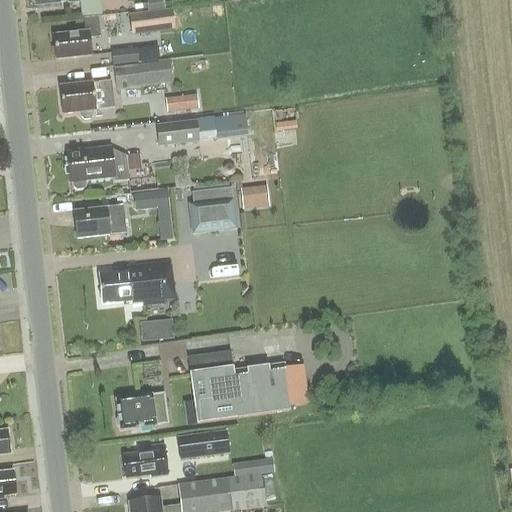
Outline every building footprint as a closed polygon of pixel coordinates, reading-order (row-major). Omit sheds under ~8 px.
[(67,3),(81,1),(83,18),(101,16),(99,0),(34,0),(35,5),(67,2),(67,3)] [(129,16),(132,36),(174,31),(171,10),(129,16)] [(89,39),(100,38),(98,19),(84,20),(86,33),(54,37),(57,61),(91,57),(89,39)] [(112,52),(114,67),(139,64),(137,49),(112,52)] [(170,62),(115,69),(117,92),(173,85),(170,62)] [(93,84),(60,88),(63,115),(81,113),(81,118),(85,122),(90,121),(93,117),(93,112),(96,112),(95,104),(113,102),(111,82),(93,84)] [(199,110),(197,96),(166,99),(167,113),(199,110)] [(197,120),(197,122),(156,126),(159,147),(248,136),(245,116),(243,116),(242,112),(223,114),(223,117),(197,120)] [(86,188),(85,182),(114,179),(115,183),(129,181),(126,161),(112,163),(111,149),(67,154),(71,184),(73,184),(74,188),(77,191),(83,190),(86,188)] [(140,156),(126,157),(128,172),(142,170),(140,156)] [(189,205),(192,235),(237,230),(232,189),(191,194),(193,205),(189,205)] [(267,191),(241,193),(243,210),(269,208),(267,191)] [(140,193),(141,203),(168,202),(168,192),(140,193)] [(106,210),(74,213),(77,240),(109,236),(125,234),(122,208),(106,210)] [(133,307),(175,303),(171,263),(129,267),(129,272),(99,275),(102,306),(132,302),(133,307)] [(173,323),(141,326),(143,344),(174,341),(173,323)] [(196,425),(290,412),(283,365),(234,372),(231,353),(187,359),(196,425)] [(117,427),(120,428),(121,431),(156,427),(169,425),(165,394),(151,396),(116,401),(119,417),(116,420),(117,427)] [(0,456),(11,455),(8,432),(0,432),(0,456)] [(227,433),(190,438),(193,460),(230,455),(227,433)] [(152,478),(167,476),(163,447),(146,449),(146,453),(124,457),(127,480),(150,477),(152,478)] [(272,460),(246,464),(248,477),(274,473),(272,460)] [(4,497),(16,496),(13,472),(0,473),(0,500),(4,500),(4,497)] [(181,506),(161,508),(160,500),(130,504),(130,511),(232,511),(265,508),(261,476),(178,487),(181,506)]
